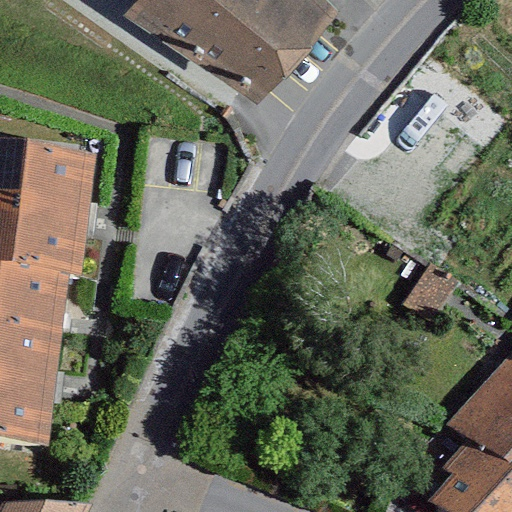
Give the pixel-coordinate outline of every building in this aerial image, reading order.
[(146,0),(255,76),(325,0),(146,0)] [(93,175),(0,165),(0,292),(65,299),(81,300),(93,175)] [(0,292),(0,465),(49,470),(65,299),(0,292)] [(511,360),(445,436),(463,452),(467,455),(511,494),(511,360)] [(463,452),(418,511),(511,511),(511,494),(467,455),(463,452)]
